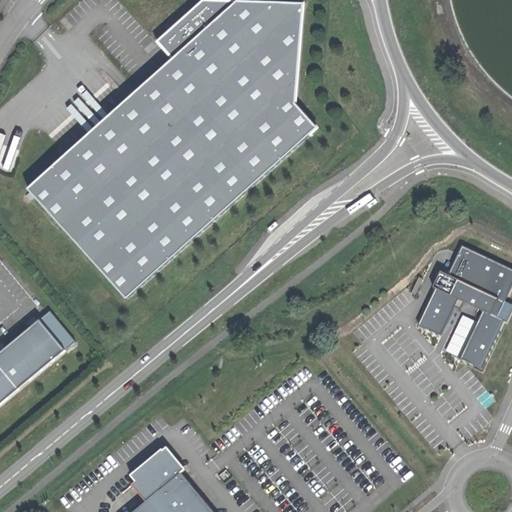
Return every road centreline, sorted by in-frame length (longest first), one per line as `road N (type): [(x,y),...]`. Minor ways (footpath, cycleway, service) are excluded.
road 1 (secondary): [(202,318),(416,166),(474,164)]
road 2 (secondary): [(407,82),(393,137),(375,158),(202,318)]
road 3 (secondary): [(0,490),(202,318)]
road 4 (unknown): [(71,58),(89,27),(106,19),(146,68)]
